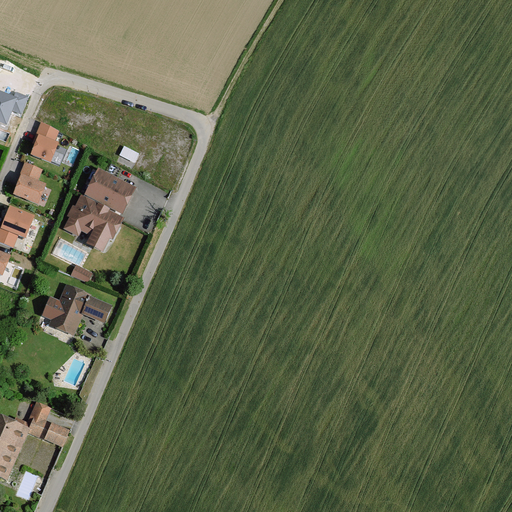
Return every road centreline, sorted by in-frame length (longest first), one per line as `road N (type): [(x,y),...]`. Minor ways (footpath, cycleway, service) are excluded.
road 1 (residential): [(43,511),(205,137)]
road 2 (track): [(205,137),(280,0)]
